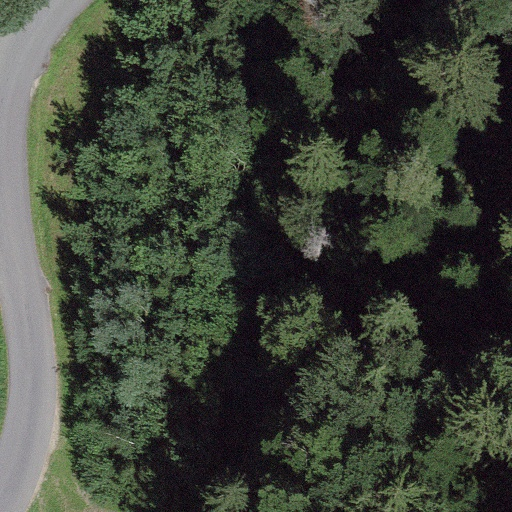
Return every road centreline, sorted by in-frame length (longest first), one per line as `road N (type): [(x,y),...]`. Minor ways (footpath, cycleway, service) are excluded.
road 1 (unclassified): [(1,511),(27,442),(32,400),(27,309),(0,147)]
road 2 (unclassified): [(0,117),(15,52),(55,0)]
